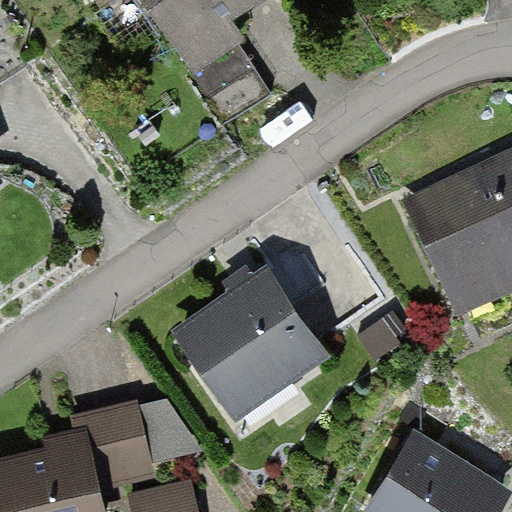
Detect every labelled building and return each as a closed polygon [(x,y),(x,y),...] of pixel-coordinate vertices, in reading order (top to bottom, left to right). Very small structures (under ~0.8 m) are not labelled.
[(156,0),(190,48),(258,0),(156,0)] [(236,40),(191,71),(227,121),(271,90),(236,40)] [(0,135),(0,170),(17,159),(0,135)] [(511,140),(405,193),(458,300),(511,273),(511,140)] [(271,252),(173,322),(231,402),(329,332),(271,252)] [(384,311),(359,327),(380,357),(404,341),(384,311)] [(490,511),(511,478),(414,418),(373,484),(418,511),(490,511)] [(109,511),(89,423),(0,443),(0,511),(109,511)] [(135,485),(139,511),(205,511),(201,476),(135,485)]
